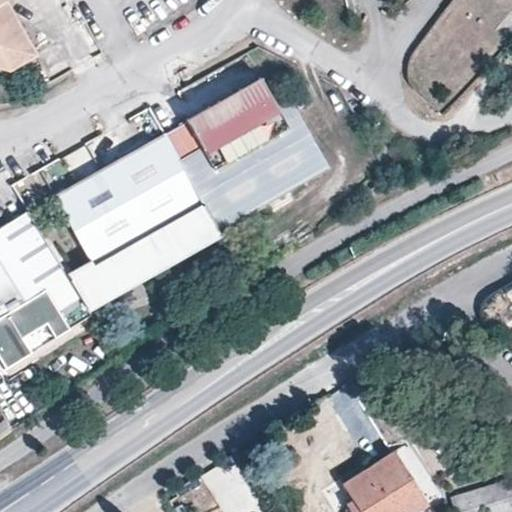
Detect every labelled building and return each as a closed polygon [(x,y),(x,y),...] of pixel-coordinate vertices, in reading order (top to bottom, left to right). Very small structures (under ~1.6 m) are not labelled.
[(5,0),(0,2),(0,69),(8,72),(36,56),(5,0)] [(187,122),(163,136),(213,223),(217,231),(327,169),(294,110),(290,103),(288,99),(275,106),(260,80),(187,122)] [(303,95),(290,103),(294,110),(309,102),(303,95)] [(217,231),(163,136),(55,197),(91,261),(95,268),(70,281),(89,312),(220,237),(217,231)] [(79,296),(27,212),(0,228),(0,345),(55,311),(79,296)] [(91,261),(66,275),(70,281),(95,268),(91,261)] [(68,331),(55,311),(0,345),(0,363),(4,370),(68,331)] [(416,511),(431,503),(395,451),(371,466),(344,484),(354,498),(347,503),(350,507),(349,509),(348,511),(347,511),(416,511)] [(511,511),(511,479),(451,499),(454,511),(511,511)]
